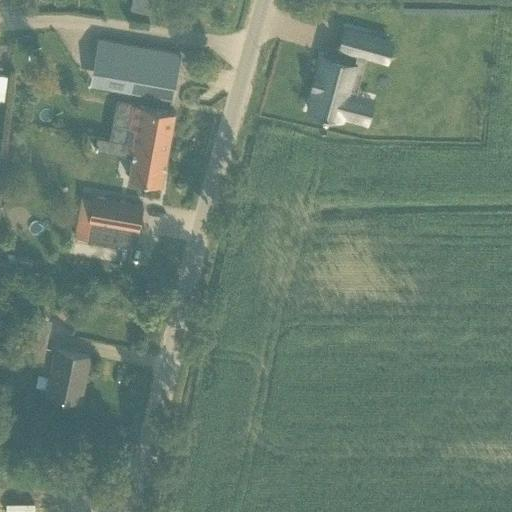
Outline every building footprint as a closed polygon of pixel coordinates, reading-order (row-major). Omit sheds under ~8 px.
[(131,0),(130,10),(150,13),(151,0),(131,0)] [(351,52),(378,60),(384,40),(357,32),(351,52)] [(98,39),(90,83),(108,86),(127,90),(146,93),(171,98),(179,54),(154,49),(98,39)] [(306,89),(308,90),(302,109),(335,118),(336,114),(346,117),(352,96),(342,93),(350,64),(317,55),(312,73),(310,72),(306,89)] [(161,184),(174,112),(131,104),(127,126),(114,124),(112,140),(110,140),(108,152),(127,155),(128,151),(133,152),(129,178),(161,184)] [(79,217),(76,237),(119,244),(122,228),(138,231),(142,205),(93,196),(93,199),(90,219),(79,217)] [(21,354),(41,359),(47,331),(26,327),(21,354)] [(46,393),(60,396),(79,400),(89,356),(55,349),(46,393)]
